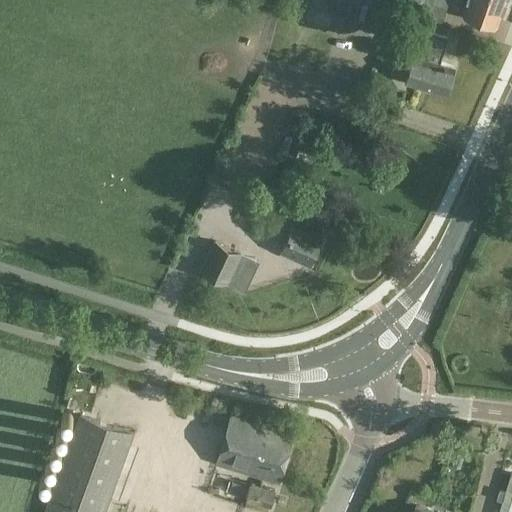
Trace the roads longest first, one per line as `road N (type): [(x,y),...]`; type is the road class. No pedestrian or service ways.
road 1 (tertiary): [(183,357),(0,301)]
road 2 (tertiary): [(380,374),(418,329),(467,219)]
road 3 (tertiary): [(183,357),(292,390),(353,387)]
road 4 (tertiary): [(467,219),(421,287),(361,338)]
road 5 (tertiary): [(337,350),(266,367),(183,357)]
